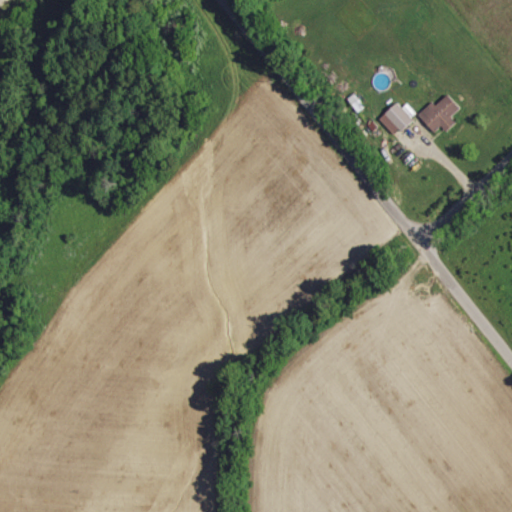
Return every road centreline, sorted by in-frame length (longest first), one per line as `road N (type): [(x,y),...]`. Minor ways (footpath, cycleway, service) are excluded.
road 1 (residential): [(225,0),(289,69),(413,232)]
road 2 (residential): [(511,359),(413,232)]
road 3 (residential): [(413,232),(511,144)]
